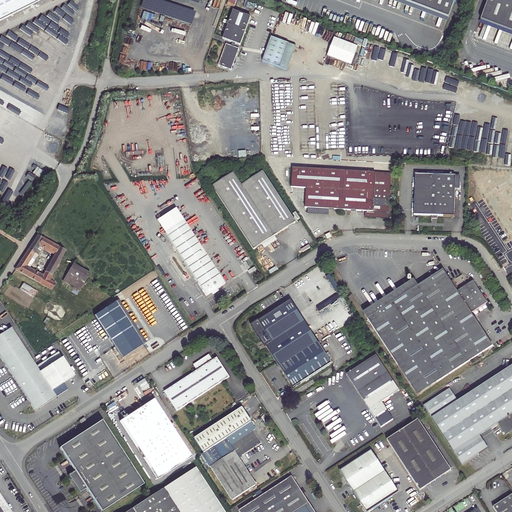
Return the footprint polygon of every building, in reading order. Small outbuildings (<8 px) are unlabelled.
[(391,0),(446,21),(454,0),(391,0)] [(511,30),(511,0),(491,0),(484,20),(511,30)] [(241,45),(250,15),(232,9),(223,39),(241,45)] [(203,42),(210,44),(212,39),(205,36),(203,42)] [(270,36),(262,58),(286,67),(294,44),(270,36)] [(222,41),(213,61),(227,66),(235,45),(222,41)] [(65,122),(66,105),(56,104),(55,127),(62,128),(62,122),(65,122)] [(38,177),(43,171),(37,166),(32,173),(38,177)] [(32,181),(35,177),(27,171),(24,175),(32,181)] [(387,175),(289,171),(288,191),(302,192),(302,211),(305,211),(305,217),(326,218),(327,212),(364,213),(364,219),(385,220),(387,175)] [(230,174),(209,187),(252,252),(294,225),(260,172),(239,186),(230,174)] [(413,176),(411,217),(452,219),(453,193),(458,193),(459,178),(413,176)] [(6,193),(1,204),(6,206),(12,195),(6,193)] [(182,222),(162,234),(205,298),(222,285),(182,222)] [(13,271),(48,293),(52,286),(45,282),(63,254),(35,237),(13,271)] [(70,268),(57,289),(73,299),(86,278),(70,268)] [(360,315),(415,397),(490,348),(469,315),(485,305),(470,283),(454,294),(440,271),(415,288),(411,281),(409,282),(408,281),(409,280),(408,279),(407,278),(406,278),(405,279),(405,280),(406,281),(407,282),(408,283),(360,315)] [(21,286),(18,292),(30,299),(33,294),(21,286)] [(117,302),(92,318),(119,361),(144,344),(117,302)] [(288,303),(249,328),(291,391),(329,366),(288,303)] [(8,330),(0,334),(0,365),(31,413),(53,399),(48,393),(72,378),(56,353),(33,368),(8,330)] [(346,375),(381,428),(393,420),(382,403),(400,391),(376,355),(346,375)] [(162,394),(174,413),(227,379),(214,360),(210,363),(207,357),(191,367),(195,373),(162,394)] [(424,406),(462,465),(487,448),(479,436),(498,424),(506,436),(511,432),(511,365),(457,402),(448,389),(424,406)] [(117,423),(154,481),(188,459),(150,401),(117,423)] [(208,469),(230,502),(253,488),(236,460),(259,445),(251,432),(228,446),(232,452),(221,460),(213,448),(248,424),(240,410),(193,440),(201,455),(207,452),(215,464),(208,469)] [(389,439),(422,490),(452,471),(419,420),(389,439)] [(83,491),(97,511),(102,511),(141,487),(100,423),(56,450),(72,473),(65,478),(76,495),(83,491)] [(340,472),(365,511),(367,511),(398,492),(371,450),(340,472)] [(220,511),(193,469),(127,511),(220,511)] [(314,511),(291,477),(239,511),(314,511)] [(0,511),(12,511),(13,511),(0,490),(0,511)] [(511,511),(511,495),(490,510),(491,511),(511,511)]
